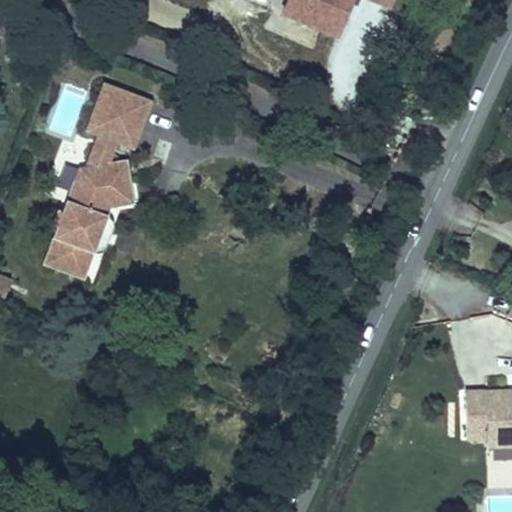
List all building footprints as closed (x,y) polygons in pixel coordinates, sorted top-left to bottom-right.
[(288,0),(283,13),(339,36),(353,0),(375,0),(388,5),(390,0),(288,0)] [(303,57),(286,50),(281,64),(298,70),(303,57)] [(109,207),(107,186),(124,184),(121,162),(107,164),(115,142),(132,148),(149,102),(104,85),(87,131),(99,135),(87,167),(88,178),(74,180),(62,214),(57,212),(52,226),(56,228),(43,265),(83,279),(92,254),(97,240),(91,238),(95,229),(101,231),(106,218),(109,207)] [(68,162),(87,162),(87,145),(68,145),(68,162)] [(212,168),(212,149),(168,147),(167,167),(212,168)] [(129,183),(125,161),(121,162),(124,184),(107,186),(109,207),(132,204),(129,183)] [(97,240),(101,231),(95,229),(91,238),(97,240)] [(511,397),(486,398),(486,393),(465,394),(466,438),(486,438),(486,446),(511,445),(511,397)]
